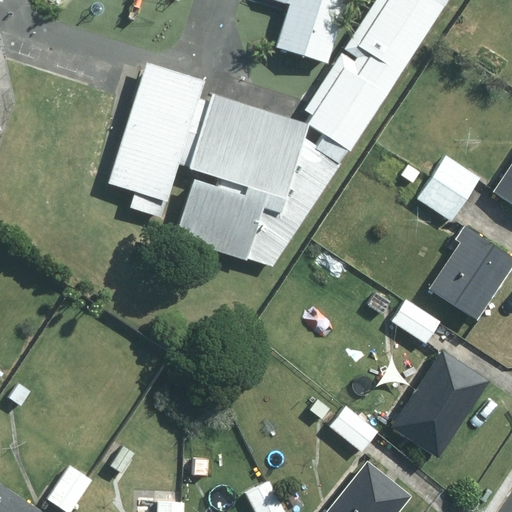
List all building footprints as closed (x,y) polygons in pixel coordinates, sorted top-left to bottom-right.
[(0,0),(0,5),(135,49),(140,32),(160,38),(167,16),(209,30),(218,0),(0,0)] [(268,46),(317,61),(336,0),(267,0),(281,4),(268,46)] [(368,0),(296,109),(305,115),(298,125),(313,135),(305,147),(332,164),(441,0),(368,0)] [(136,64),(99,183),(127,191),(122,208),(150,217),(166,165),(208,178),(196,218),(234,230),(246,190),(273,198),(296,124),(202,95),(200,101),(188,98),(193,81),(136,64)] [(62,79),(33,68),(22,98),(52,108),(62,79)] [(511,152),(485,193),(511,210),(511,152)] [(426,174),(460,196),(473,177),(440,155),(426,174)] [(444,218),(460,196),(426,174),(412,196),(444,218)] [(506,259),(457,227),(448,241),(452,243),(421,290),(466,319),(506,259)] [(434,320),(400,298),(385,321),(418,343),(434,320)] [(434,351),(384,427),(429,456),(478,381),(434,351)] [(33,391),(14,378),(2,394),(21,408),(33,391)] [(327,409),(313,398),(303,410),(317,421),(327,409)] [(370,432),(339,407),(325,426),(354,450),(370,432)] [(115,444),(102,464),(114,473),(128,452),(115,444)] [(203,459),(187,458),(187,476),(203,477),(203,459)] [(358,463),(318,511),(389,511),(401,498),(358,463)] [(42,500),(59,511),(61,511),(84,478),(65,465),(42,500)] [(276,511),(262,482),(240,493),(249,511),(276,511)] [(30,511),(0,491),(0,511),(30,511)] [(176,511),(177,503),(152,502),(151,511),(176,511)]
